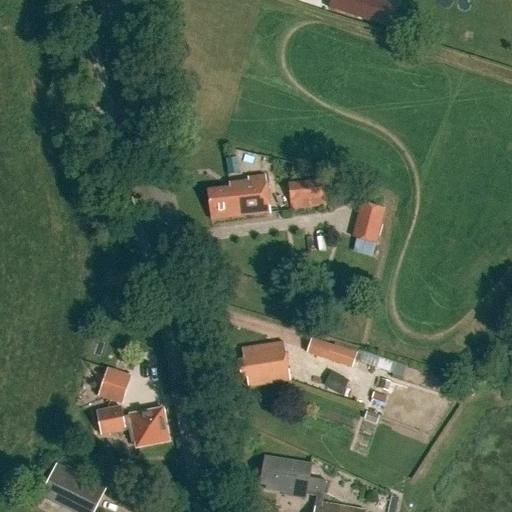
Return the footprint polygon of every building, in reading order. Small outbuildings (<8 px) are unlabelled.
[(379,0),(356,0),(351,17),(389,29),(397,5),(379,0)] [(246,181),(227,183),(227,187),(207,190),(211,221),(270,212),(264,176),(246,178),(246,181)] [(320,179),(287,183),(291,208),(324,203),(320,179)] [(377,245),(386,210),(360,204),(352,239),(377,245)] [(325,273),(309,262),(298,278),(314,289),(325,273)] [(310,341),(306,355),(351,369),(355,355),(310,341)] [(242,349),(243,359),(238,360),(241,378),(246,377),(248,388),(289,382),(282,342),(242,349)] [(408,368),(359,352),(356,363),(405,378),(408,368)] [(132,376),(109,368),(100,397),(122,405),(132,376)] [(165,410),(123,418),(121,410),(94,415),(98,436),(128,431),(131,444),(140,442),(141,447),(170,442),(166,423),(167,423),(165,410)] [(266,458),(261,485),(267,486),(266,491),(286,495),(286,496),(306,500),(306,495),(316,497),(313,511),(363,511),(364,510),(322,505),(326,483),(309,480),(310,466),(266,458)] [(57,466),(40,498),(67,511),(94,511),(105,490),(57,466)]
